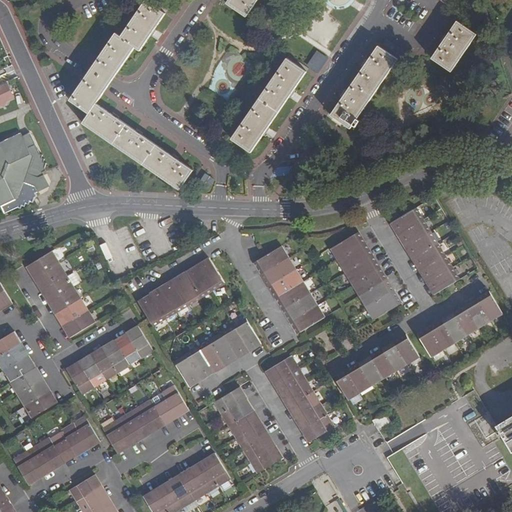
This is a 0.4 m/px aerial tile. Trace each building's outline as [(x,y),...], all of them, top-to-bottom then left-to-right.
[(98,58),(118,71),(135,46),(140,50),(151,34),(156,28),(165,13),(146,0),(145,0),(121,36),(116,33),(98,58)] [(257,0),(228,0),(227,3),(246,16),(257,0)] [(457,20),(432,58),(452,71),(477,34),(457,20)] [(398,59),(379,45),(331,115),(351,128),(398,59)] [(320,68),(326,58),(317,54),(312,64),(320,68)] [(118,71),(98,58),(95,63),(91,70),(86,76),(84,80),(103,93),(105,89),(111,82),(114,76),(118,71)] [(287,58),(232,138),(251,152),(307,71),(287,58)] [(103,93),(84,80),(70,100),(90,113),(83,123),(180,189),(193,169),(178,159),(171,154),(142,134),(135,129),(118,118),(111,113),(96,103),(103,93)] [(0,100),(14,94),(8,81),(0,84),(0,100)] [(0,100),(0,104),(5,102),(10,105),(11,99),(15,97),(14,94),(0,100)] [(0,147),(0,205),(16,199),(12,192),(21,188),(29,166),(24,158),(31,154),(22,133),(0,142),(0,143),(2,147),(0,147)] [(12,192),(16,199),(32,191),(39,172),(31,154),(24,158),(29,166),(21,188),(12,192)] [(391,223),(398,235),(424,219),(417,208),(393,222),(391,223)] [(406,247),(432,231),(424,219),(398,235),(406,247)] [(439,243),(432,231),(406,247),(413,259),(439,243)] [(338,261),(367,244),(360,232),(331,249),(338,261)] [(420,271),(446,255),(439,243),(413,259),(420,271)] [(338,261),(345,272),(374,256),(367,244),(338,261)] [(261,274),(289,258),(282,246),(255,261),(254,262),(261,274)] [(34,271),(37,277),(60,263),(53,252),(30,266),(28,267),(31,273),(34,271)] [(420,271),(427,283),(453,267),(446,255),(420,271)] [(353,284),(381,267),(374,256),(345,272),(353,284)] [(197,265),(213,291),(225,284),(211,260),(210,258),(197,265)] [(261,274),(268,286),(296,269),(289,258),(261,274)] [(60,263),(37,277),(35,278),(39,285),(41,283),(44,289),(68,275),(60,263)] [(197,265),(185,272),(201,299),(213,291),(197,265)] [(353,284),(360,296),(388,279),(381,267),(353,284)] [(453,267),(427,283),(435,295),(460,279),(453,267)] [(276,298),(304,281),(296,269),(268,286),(276,298)] [(201,299),(185,272),(173,279),(189,306),(201,299)] [(75,287),(68,275),(44,289),(42,291),(46,296),(48,295),(51,301),(75,287)] [(173,279),(162,286),(178,313),(189,306),(173,279)] [(367,308),(395,291),(388,279),(360,296),(367,308)] [(0,280),(0,308),(1,311),(8,306),(7,305),(12,301),(0,280)] [(276,298),(283,310),(311,293),(304,281),(276,298)] [(150,294),(166,320),(178,313),(162,286),(150,294)] [(55,306),(59,313),(82,299),(75,287),(51,301),(49,302),(52,308),(55,306)] [(367,308),(374,320),(400,304),(402,303),(395,291),(367,308)] [(478,298),(492,321),(503,314),(490,293),(489,291),(478,298)] [(311,293),(283,310),(290,322),(318,305),(311,293)] [(150,294),(138,301),(154,328),(166,320),(150,294)] [(480,328),(492,321),(478,298),(466,305),(480,328)] [(66,325),(89,311),(82,299),(59,313),(56,314),(60,320),(62,318),(66,325)] [(326,317),(318,305),(290,322),(297,334),(300,333),(326,317)] [(480,328),(466,305),(454,313),(468,336),(480,328)] [(69,331),(73,337),(96,322),(89,311),(66,325),(63,326),(67,332),(69,331)] [(456,343),(468,336),(454,313),(442,320),(456,343)] [(255,346),(261,342),(246,318),(234,325),(249,350),(250,352),(256,348),(255,346)] [(442,320),(430,327),(444,350),(456,343),(442,320)] [(234,325),(222,333),(236,357),(238,359),(244,355),(243,354),(249,350),(234,325)] [(142,359),(154,352),(138,326),(133,330),(134,331),(128,335),(142,359)] [(430,327),(419,334),(432,357),(444,350),(430,327)] [(0,340),(0,356),(20,344),(23,343),(19,337),(17,338),(14,333),(9,336),(0,340)] [(116,343),(130,366),(142,359),(128,335),(127,333),(121,337),(122,339),(116,343)] [(236,357),(222,333),(210,340),(225,364),(226,366),(231,363),(230,361),(236,357)] [(394,341),(408,364),(420,357),(409,340),(406,334),(394,341)] [(118,373),(130,366),(116,343),(115,340),(109,344),(111,346),(104,350),(118,373)] [(210,340),(198,347),(213,372),(214,373),(219,370),(218,368),(225,364),(210,340)] [(396,371),(408,364),(394,341),(382,348),(396,371)] [(0,364),(4,371),(28,356),(30,355),(26,349),(24,350),(20,344),(0,356),(0,364)] [(187,354),(201,379),(202,380),(208,377),(207,375),(213,372),(198,347),(187,354)] [(118,373),(104,350),(103,348),(97,351),(98,354),(92,357),(106,380),(118,373)] [(371,355),(384,378),(396,371),(382,348),(371,355)] [(195,383),(201,379),(187,354),(175,362),(189,385),(190,388),(196,384),(195,383)] [(95,388),(106,380),(92,357),(91,355),(86,358),(87,360),(81,364),(95,388)] [(371,355),(358,363),(372,386),(384,378),(371,355)] [(4,371),(11,382),(35,368),(37,367),(33,361),(31,362),(28,356),(4,371)] [(271,375),(275,382),(298,368),(291,356),(266,371),(269,377),(271,375)] [(95,388),(81,364),(79,362),(73,366),(75,368),(69,371),(83,395),(95,388)] [(347,370),(361,393),(372,386),(358,363),(347,370)] [(18,394),(42,380),(44,378),(40,373),(38,374),(35,368),(11,382),(18,394)] [(282,394),(305,380),(298,368),(275,382),(273,383),(276,388),(278,387),(282,394)] [(335,377),(349,400),(361,393),(347,370),(335,377)] [(18,394),(25,406),(49,392),(51,390),(47,384),(45,385),(42,380),(18,394)] [(285,399),(289,406),(312,392),(305,380),(282,394),(280,395),(284,400),(285,399)] [(174,386),(162,393),(176,416),(178,418),(183,415),(182,413),(188,409),(187,409),(174,386)] [(215,402),(222,414),(246,400),(247,399),(243,393),(242,394),(238,388),(215,402)] [(402,466),(395,470),(420,511),(506,511),(511,509),(511,511),(511,418),(498,426),(476,390),(388,444),(395,455),(402,466)] [(33,418),(58,403),(54,396),(52,397),(49,392),(25,406),(33,418)] [(297,417),(320,404),(312,392),(289,406),(288,407),(291,412),(293,411),(297,417)] [(151,400),(165,423),(166,425),(171,422),(170,420),(176,416),(162,393),(151,400)] [(151,400),(139,407),(153,430),(154,432),(160,429),(159,427),(165,423),(151,400)] [(222,414),(229,426),(253,411),(254,410),(250,404),(248,405),(246,400),(222,414)] [(332,412),(325,400),(320,404),(327,416),(332,412)] [(304,430),(327,416),(320,404),(297,417),(295,418),(298,424),(300,423),(304,430)] [(127,414),(141,438),(142,440),(148,436),(147,434),(153,430),(139,407),(127,414)] [(229,426),(236,438),(260,423),(261,422),(257,416),(256,417),(253,411),(229,426)] [(379,431),(392,423),(385,413),(372,420),(379,431)] [(127,414),(115,421),(129,445),(130,447),(136,443),(135,441),(141,438),(127,414)] [(334,427),(327,416),(304,430),(302,430),(306,436),(307,435),(311,441),(312,441),(334,427)] [(100,441),(85,417),(74,424),(88,448),(89,449),(93,446),(93,445),(100,441)] [(113,418),(101,425),(118,454),(124,450),(124,448),(129,445),(115,421),(113,418)] [(236,438),(243,450),(267,435),(269,434),(265,428),(263,429),(260,423),(236,438)] [(74,424),(62,431),(76,455),(77,456),(83,453),(82,451),(88,448),(74,424)] [(76,455),(62,431),(50,438),(64,462),(65,464),(70,461),(69,459),(76,455)] [(243,450),(250,462),(274,447),(276,446),(272,440),(270,441),(267,435),(243,450)] [(58,466),(64,462),(50,438),(38,445),(53,469),(53,471),(59,467),(58,466)] [(53,469),(38,445),(26,453),(40,477),(41,478),(47,475),(46,473),(53,469)] [(250,462),(257,474),(283,459),(283,458),(279,451),(277,452),(274,447),(250,462)] [(26,453),(15,460),(30,485),(35,482),(34,480),(40,477),(26,453)] [(218,485),(230,478),(216,456),(215,454),(209,458),(210,459),(204,463),(218,485)] [(389,459),(395,470),(402,466),(395,455),(389,459)] [(193,470),(206,492),(218,485),(204,463),(203,461),(197,465),(198,467),(193,470)] [(187,474),(181,477),(195,500),(206,492),(193,470),(192,468),(186,472),(187,474)] [(175,481),(169,484),(183,507),(195,500),(181,477),(180,475),(174,479),(175,481)] [(71,490),(77,501),(100,487),(102,486),(99,481),(97,482),(94,476),(71,490)] [(163,488),(157,492),(169,511),(174,511),(183,507),(169,484),(168,482),(162,486),(163,488)] [(83,511),(87,511),(108,499),(110,498),(106,493),(104,494),(100,487),(77,501),(83,511)] [(145,499),(153,511),(169,511),(157,492),(156,490),(151,493),(152,495),(145,499)] [(0,498),(0,511),(3,511),(11,508),(13,506),(9,500),(7,501),(4,496),(0,498)] [(87,511),(113,511),(115,511),(117,510),(113,504),(111,506),(108,499),(87,511)]
